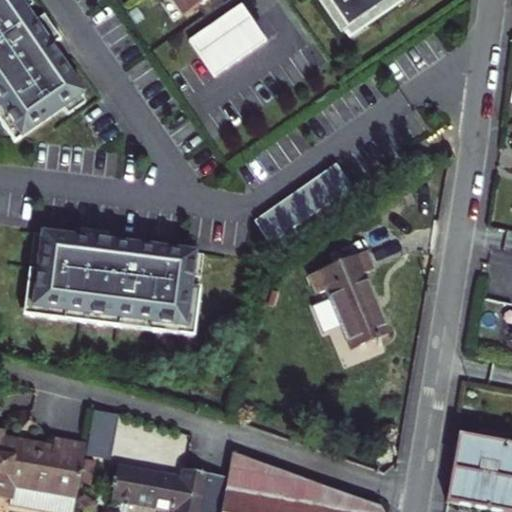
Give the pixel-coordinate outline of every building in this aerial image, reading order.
[(13,0),(0,0),(0,130),(4,137),(75,89),(41,39),(51,33),(34,7),(24,14),(13,0)] [(167,0),(176,13),(194,0),(167,0)] [(229,0),(177,36),(203,72),(256,36),(229,0)] [(313,0),(341,41),(400,0),(313,0)] [(335,163),(253,217),(268,241),(351,185),(335,163)] [(24,261),(19,308),(190,332),(195,284),(186,282),(187,273),(194,274),(196,253),(190,252),(189,249),(36,228),(36,230),(28,229),(25,253),(32,254),(31,262),(24,261)] [(375,266),(367,247),(311,270),(319,288),(329,284),(354,343),(374,335),(376,342),(383,339),(381,332),(388,329),(364,270),(375,266)] [(92,409),(86,446),(111,450),(117,413),(92,409)] [(511,511),(511,445),(504,444),(506,435),(481,430),(479,439),(458,436),(447,502),(511,511)] [(77,492),(86,441),(52,435),(51,444),(25,440),(24,445),(8,442),(8,437),(0,435),(0,493),(8,494),(11,481),(77,492)] [(223,511),(382,511),(379,506),(233,453),(231,466),(223,511)] [(223,511),(231,466),(192,458),(189,470),(118,457),(109,497),(176,509),(175,511),(223,511)]
